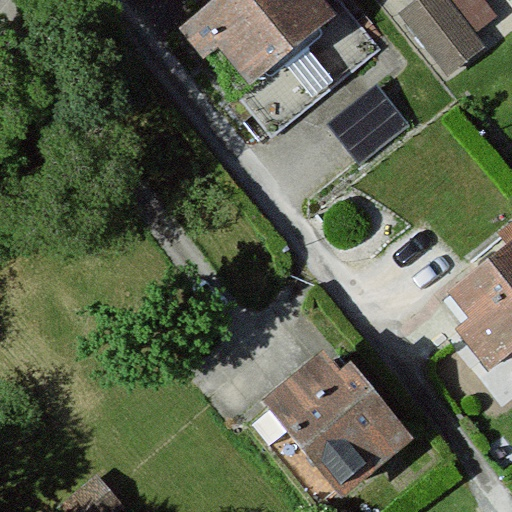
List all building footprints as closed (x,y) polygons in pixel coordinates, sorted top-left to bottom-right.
[(227,0),(218,7),(185,36),(205,58),(215,50),(240,85),(332,13),(321,0),(227,0)] [(321,0),(332,13),(240,85),(282,138),(386,56),(340,0),(321,0)] [(477,43),(444,0),(412,0),(399,10),(443,68),(477,43)] [(409,127),(374,86),(327,124),(360,163),(409,127)] [(511,243),(449,294),(468,317),(450,331),(485,374),(511,352),(511,243)] [(414,440),(333,342),(248,411),(328,509),(414,440)]
